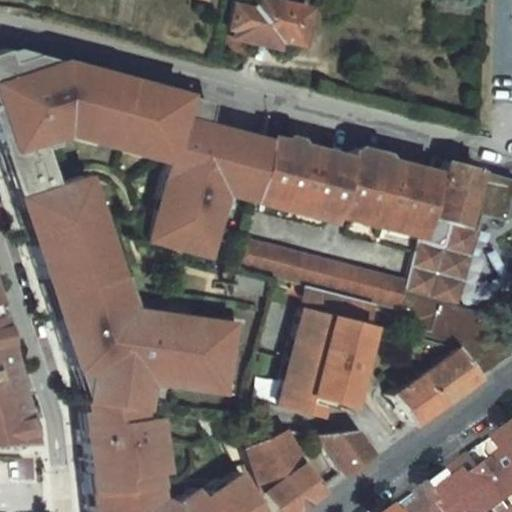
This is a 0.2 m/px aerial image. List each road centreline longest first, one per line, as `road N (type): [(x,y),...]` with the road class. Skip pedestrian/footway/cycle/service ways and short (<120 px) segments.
road 1 (residential): [(511,162),(0,36)]
road 2 (primary): [(511,377),(326,511)]
road 3 (residential): [(53,511),(40,416),(0,292)]
